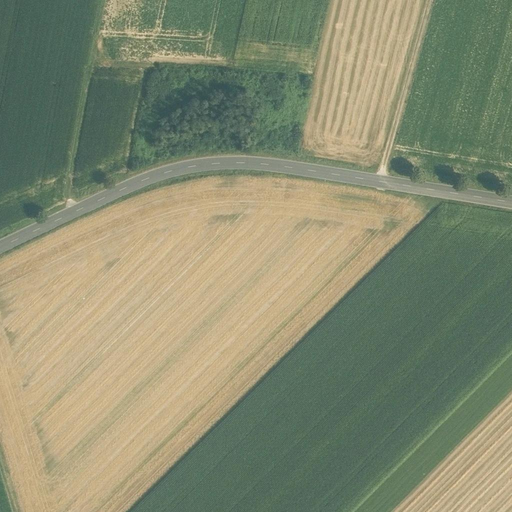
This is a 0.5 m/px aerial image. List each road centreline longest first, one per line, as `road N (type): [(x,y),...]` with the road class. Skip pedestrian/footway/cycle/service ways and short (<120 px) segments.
road 1 (tertiary): [(511,202),(222,162),(156,174),(0,247)]
road 2 (track): [(70,213),(107,0)]
road 3 (track): [(378,181),(437,0)]
